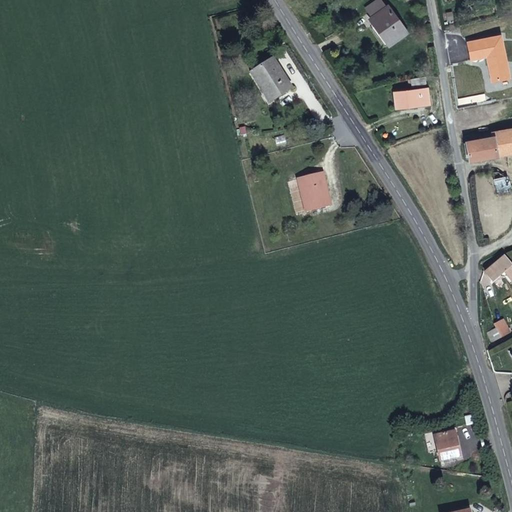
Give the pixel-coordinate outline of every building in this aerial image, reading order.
[(350,5),(347,0),(339,0),(344,8),(350,5)] [(386,37),(385,38),(390,45),(406,32),(388,7),(386,8),(380,0),(378,0),(367,9),(373,18),(371,19),(376,26),(378,25),(386,37)] [(253,23),(258,21),(255,15),(250,18),(253,23)] [(376,26),(385,38),(386,37),(378,25),(376,26)] [(500,36),(466,43),(470,60),(486,57),(488,56),(490,66),(488,66),(491,82),(508,79),(500,36)] [(251,73),(264,93),(267,92),(272,101),(292,88),(273,59),(251,73)] [(425,85),(424,78),(410,80),(411,88),(425,85)] [(394,92),(395,104),(420,101),(421,105),(429,104),(427,88),(394,92)] [(267,92),(264,93),(270,103),(272,101),(267,92)] [(498,155),(511,152),(511,129),(491,133),(492,138),(466,142),(470,160),(498,155)] [(283,135),(274,137),(276,145),(286,143),(283,135)] [(503,178),(502,172),(493,173),(494,180),(503,178)] [(331,205),(329,195),(324,196),(323,190),(327,189),(323,174),(299,180),(301,191),(305,190),(310,210),(331,205)] [(307,211),(310,210),(305,190),(301,191),(307,211)] [(511,281),(511,265),(504,256),(485,272),(492,281),(504,271),(511,282),(511,281)] [(504,321),(495,325),(497,329),(488,333),(492,342),(511,333),(504,321)] [(466,425),(474,424),(472,414),(464,416),(466,425)] [(429,452),(438,450),(435,436),(453,432),(459,458),(455,458),(456,461),(463,459),(457,428),(425,435),(429,452)] [(435,436),(438,450),(441,464),(456,461),(455,458),(459,458),(453,432),(435,436)]
